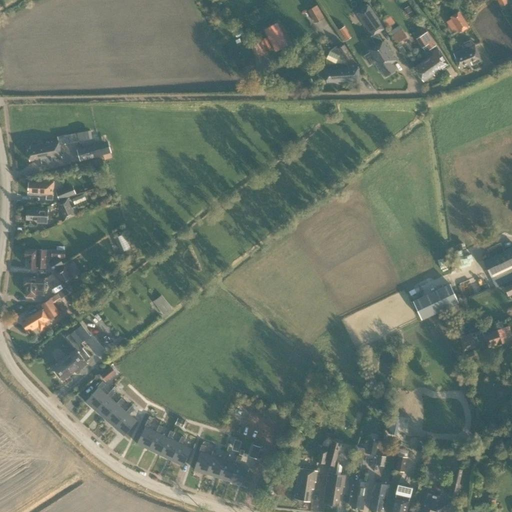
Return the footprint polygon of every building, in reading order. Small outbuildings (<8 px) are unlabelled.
[(219,5),(217,1),(210,5),(212,9),(219,5)] [(308,10),(315,23),(324,18),(317,5),(308,10)] [(450,17),(460,32),(469,26),(459,11),(450,17)] [(477,13),(470,19),(478,28),(485,22),(477,13)] [(391,86),(401,79),(399,77),(397,74),(403,70),(390,51),(389,52),(383,43),(390,38),(375,16),(364,24),(377,45),(376,46),(381,55),(372,61),(374,63),(370,66),(375,74),(379,71),(385,80),(387,79),(391,86)] [(390,16),(382,22),(386,29),(395,23),(390,16)] [(397,44),(407,37),(400,25),(389,32),(397,44)] [(275,50),(287,44),(279,28),(277,29),(273,28),(273,26),(265,30),(275,50)] [(491,53),(501,47),(490,30),(481,36),(491,53)] [(433,52),(430,49),(436,45),(427,32),(416,39),(428,56),(429,57),(415,67),(417,71),(416,71),(423,81),(433,74),(434,75),(449,65),(438,49),(433,52)] [(260,39),(266,52),(273,49),(267,36),(260,39)] [(471,64),(481,60),(475,45),(470,40),(463,43),(462,45),(463,50),(454,54),(459,67),(471,63),(471,64)] [(347,81),(348,85),(359,84),(357,66),(347,67),(347,62),(352,58),(344,45),(338,49),(337,46),(330,51),(326,58),(327,65),(325,65),(326,82),(347,81)] [(52,160),(62,158),(59,144),(88,139),(87,131),(58,136),(59,139),(47,141),(47,142),(30,146),(31,149),(28,149),(30,161),(41,158),(42,163),(52,161),(52,160)] [(77,149),(80,161),(111,152),(108,140),(77,149)] [(38,195),(53,195),(54,182),(36,181),(36,183),(28,183),(28,192),(38,192),(38,195)] [(57,192),(59,200),(73,195),(70,187),(57,192)] [(89,199),(87,194),(84,195),(84,194),(72,199),(75,204),(77,203),(78,206),(87,202),(86,200),(89,199)] [(72,207),(68,198),(57,202),(64,220),(78,214),(75,206),(72,207)] [(30,222),(46,223),(47,208),(31,207),(30,210),(27,210),(27,219),(30,219),(30,222)] [(99,218),(71,228),(75,240),(103,229),(99,218)] [(124,235),(116,239),(121,252),(130,248),(124,235)] [(484,261),(491,276),(495,285),(511,277),(511,247),(504,251),(500,243),(487,249),(491,257),(484,261)] [(59,257),(64,257),(65,246),(57,246),(57,249),(52,249),(52,257),(49,262),(54,270),(64,264),(59,257)] [(45,268),(46,255),(46,250),(37,249),(25,249),(25,258),(27,258),(27,268),(36,268),(45,268)] [(75,280),(65,265),(54,272),(64,287),(75,280)] [(26,296),(35,297),(35,294),(44,294),(45,278),(24,277),(24,286),(26,286),(26,296)] [(450,284),(413,301),(416,309),(421,319),(458,302),(450,284)] [(50,296),(54,302),(69,292),(66,288),(58,293),(57,292),(50,296)] [(172,308),(162,295),(153,301),(163,314),(172,308)] [(59,314),(50,299),(41,305),(44,309),(42,310),(42,309),(25,319),(26,321),(22,323),(27,331),(30,329),(31,330),(38,326),(41,330),(47,326),(45,322),(48,320),(48,319),(50,318),(50,319),(59,314)] [(81,325),(66,337),(76,349),(53,368),(62,380),(74,371),(75,372),(87,363),(85,361),(90,357),(89,356),(90,355),(84,346),(82,348),(79,344),(90,336),(81,325)] [(511,339),(511,336),(509,326),(492,331),(483,334),(482,330),(472,333),(472,332),(460,336),(464,350),(476,346),(475,342),(485,339),(487,348),(511,339)] [(475,358),(473,352),(464,355),(466,361),(475,358)] [(100,374),(106,381),(116,373),(110,366),(100,374)] [(108,396),(107,395),(101,389),(106,384),(102,381),(97,387),(98,388),(85,402),(95,410),(108,396)] [(117,404),(116,403),(110,398),(115,392),(112,389),(107,395),(108,396),(95,410),(105,419),(117,404)] [(127,413),(126,412),(120,406),(124,401),(121,398),(116,403),(117,404),(105,419),(114,427),(127,413)] [(127,413),(114,427),(124,435),(136,421),(129,414),(134,409),(131,406),(126,412),(127,413)] [(175,424),(183,427),(186,421),(178,417),(175,424)] [(157,432),(156,431),(148,428),(151,421),(148,419),(144,427),(145,427),(137,444),(148,449),(157,432)] [(168,438),(167,437),(160,433),(163,427),(159,425),(156,431),(157,432),(148,449),(160,455),(168,438)] [(180,443),(178,442),(171,439),(174,432),(170,430),(167,437),(168,438),(160,455),(171,461),(180,443)] [(180,443),(171,461),(183,466),(191,449),(182,444),(185,438),(182,436),(178,442),(180,443)] [(375,454),(378,439),(370,437),(367,453),(375,454)] [(326,463),(334,466),(341,443),(333,441),(326,463)] [(212,455),(211,455),(203,453),(205,446),(201,444),(199,452),(200,452),(194,470),(206,474),(212,455)] [(249,456),(257,459),(261,447),(253,444),(249,456)] [(224,459),(223,459),(215,456),(217,449),(213,448),(211,455),(212,455),(206,474),(218,478),(224,459)] [(328,450),(320,449),(317,462),(326,464),(328,450)] [(236,463),(235,463),(227,460),(230,453),(225,452),(223,459),(224,459),(218,478),(231,482),(236,463)] [(376,465),(384,466),(386,457),(378,455),(376,465)] [(407,457),(398,455),(396,470),(404,472),(407,457)] [(236,463),(231,482),(243,486),(249,467),(239,464),(241,457),(237,456),(235,463),(236,463)] [(410,458),(407,470),(420,473),(422,461),(410,458)] [(328,472),(323,503),(338,505),(340,493),(342,493),(343,486),(344,486),(346,475),(340,474),(342,466),(338,462),(336,461),(332,473),(328,472)] [(448,495),(458,497),(461,484),(460,483),(464,464),(456,462),(448,495)] [(314,482),(315,482),(317,471),(299,468),(295,499),(309,501),(311,489),(313,489),(314,482)] [(367,482),(353,480),(349,503),(352,504),(351,507),(363,509),(367,482)] [(374,482),(372,494),(369,508),(372,509),(371,511),(380,511),(381,510),(384,511),(386,497),(389,485),(374,482)] [(406,511),(412,488),(398,485),(391,511),(406,511)] [(441,494),(426,489),(424,495),(423,495),(417,511),(445,511),(449,503),(439,500),(441,494)] [(496,505),(495,496),(488,497),(489,506),(496,505)] [(474,502),(475,511),(484,509),(483,501),(474,502)]
